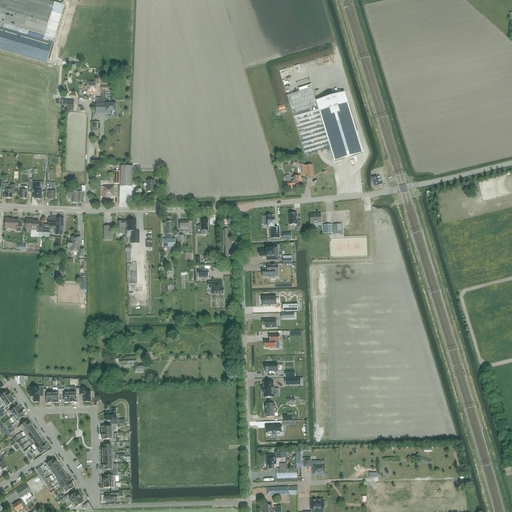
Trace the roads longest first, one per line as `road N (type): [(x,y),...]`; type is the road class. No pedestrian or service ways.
road 1 (residential): [(249,511),(240,207)]
road 2 (residential): [(511,161),(367,195),(240,207)]
road 3 (residential): [(240,207),(0,206)]
road 4 (residential): [(57,447),(95,506),(93,410),(30,411)]
